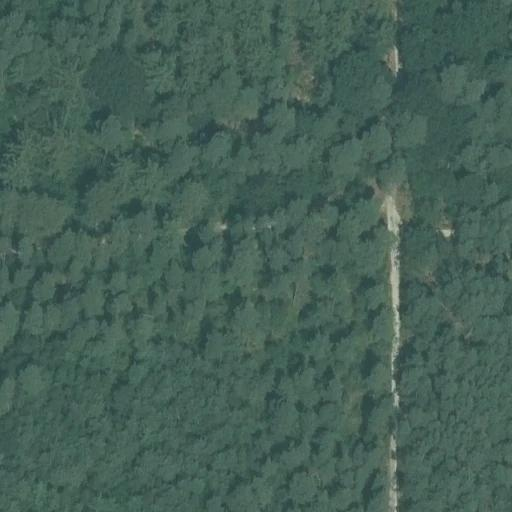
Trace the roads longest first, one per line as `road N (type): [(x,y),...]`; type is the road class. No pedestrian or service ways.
road 1 (track): [(394,218),(338,215),(0,246)]
road 2 (track): [(394,218),(396,511)]
road 3 (track): [(392,0),(394,218)]
